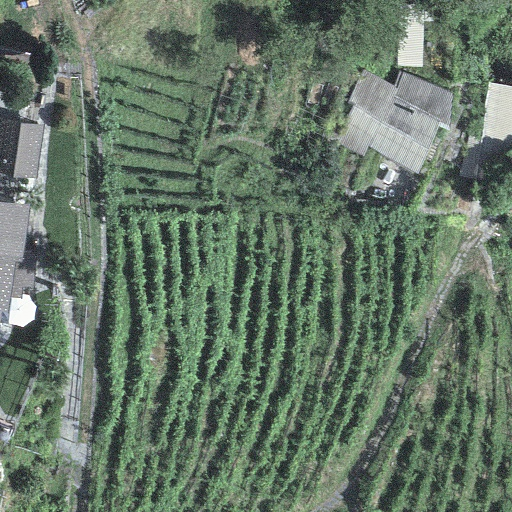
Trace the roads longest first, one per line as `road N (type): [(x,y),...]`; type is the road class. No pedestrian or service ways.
road 1 (residential): [(64,0),(94,278),(74,511)]
road 2 (residential): [(317,511),(342,493),(463,246),(511,201)]
